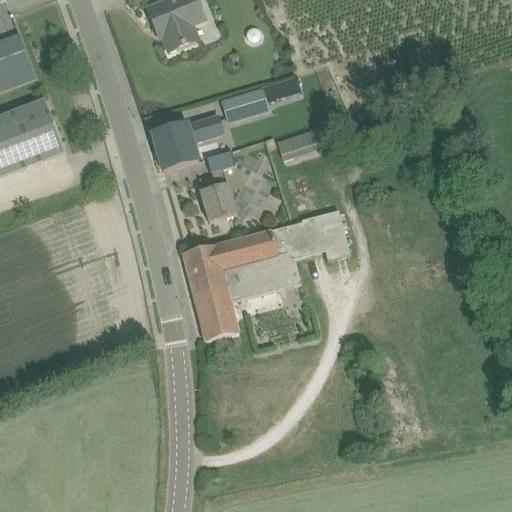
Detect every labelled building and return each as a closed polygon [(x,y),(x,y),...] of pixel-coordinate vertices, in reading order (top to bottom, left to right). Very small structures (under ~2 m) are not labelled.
[(163,40),(170,58),(201,45),(194,27),(206,22),(196,0),(175,0),(147,12),(156,33),(160,42),(163,40)] [(250,32),(248,35),(247,39),(248,42),(251,44),(255,45),(258,44),(260,41),(261,37),(260,34),(257,32),(253,31),(250,32)] [(20,38),(0,45),(0,180),(65,155),(45,103),(0,120),(0,94),(36,81),(20,38)] [(222,103),(228,127),(278,111),(271,88),(222,103)] [(153,137),(164,175),(198,165),(192,146),(221,137),(216,120),(185,130),(185,128),(172,132),(153,137)] [(277,146),(283,165),(331,149),(325,130),(277,146)] [(236,169),(232,155),(207,162),(216,192),(201,196),(210,226),(238,219),(229,188),(227,188),(223,173),(236,169)] [(231,306),(302,288),(296,263),(326,255),(329,264),(350,259),(339,215),(302,225),(303,226),(275,234),(184,257),(206,346),(239,337),(231,306)]
